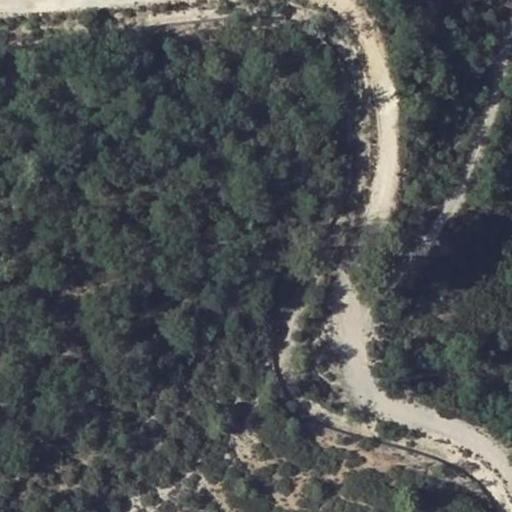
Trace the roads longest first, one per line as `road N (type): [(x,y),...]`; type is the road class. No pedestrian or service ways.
road 1 (track): [(341,0),(369,30),(390,161),(356,257),(354,374),(511,483)]
road 2 (track): [(356,305),(434,242),(486,152),(511,34)]
